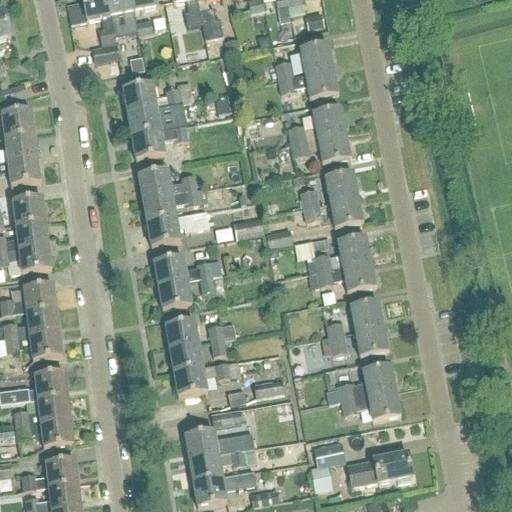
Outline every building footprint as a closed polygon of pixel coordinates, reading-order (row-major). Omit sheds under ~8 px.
[(80,0),(86,28),(101,25),(103,37),(98,38),(100,50),(115,47),(113,35),(110,23),(105,0),(80,0)] [(105,0),(110,23),(123,20),(126,32),(121,33),(123,46),(138,43),(136,30),(135,21),(134,21),(133,18),(129,0),(105,0)] [(154,0),(129,0),(133,18),(157,14),(154,0)] [(170,0),(172,10),(186,8),(196,6),(194,0),(170,0)] [(208,16),(206,4),(220,1),(219,0),(194,0),(196,6),(198,18),(201,31),(204,47),(222,44),(219,26),(215,26),(213,15),(208,16)] [(285,0),(286,1),(288,13),(287,13),(289,24),(304,21),(302,10),(300,0),(285,0)] [(278,15),(287,13),(288,13),(286,1),(275,3),(278,15)] [(249,21),(264,18),(261,6),(247,8),(249,21)] [(3,17),(0,17),(0,46),(10,44),(3,17)] [(198,18),(185,21),(187,34),(201,31),(198,18)] [(84,22),(71,24),(73,36),(85,34),(84,22)] [(150,28),(136,30),(138,43),(153,40),(150,28)] [(240,58),(237,46),(223,49),(225,60),(240,58)] [(118,65),(115,47),(100,50),(101,53),(91,55),(94,70),(118,65)] [(299,57),(304,82),(332,76),(327,51),(299,57)] [(289,70),(276,72),(279,86),(291,84),(289,70)] [(306,94),(309,106),(337,101),(332,76),(304,82),(291,84),(279,86),(282,102),(294,99),(294,97),(306,94)] [(2,97),(6,109),(26,103),(22,91),(2,97)] [(123,96),(127,120),(156,114),(168,113),(182,110),(179,95),(165,97),(166,103),(154,104),(152,91),(123,96)] [(127,120),(131,143),(160,138),(159,128),(184,124),(182,110),(168,113),(156,114),(127,120)] [(314,134),(302,136),(302,134),(289,136),(292,151),(345,140),(340,115),(312,121),(314,134)] [(1,121),(4,145),(33,141),(31,117),(1,121)] [(248,145),(258,142),(254,125),(245,127),(248,145)] [(160,138),(131,143),(135,167),(164,162),(162,147),(173,145),(174,150),(189,148),(186,133),(172,136),(160,138)] [(306,160),(319,158),(321,170),(350,165),(345,140),(292,151),(295,166),(307,163),(306,160)] [(4,145),(7,168),(36,164),(33,141),(4,145)] [(0,180),(8,180),(10,192),(39,189),(36,164),(7,168),(0,168),(0,180)] [(138,183),(142,207),(206,196),(205,196),(195,197),(195,191),(193,182),(180,185),(181,190),(170,192),(167,178),(138,183)] [(325,186),(330,210),(358,205),(353,180),(325,186)] [(175,225),(173,212),(185,210),(185,214),(208,210),(206,196),(142,207),(146,230),(175,225)] [(302,201),(305,216),(317,213),(314,199),(302,201)] [(14,221),(16,232),(45,229),(42,205),(13,208),(14,221)] [(363,230),(358,205),(330,210),(334,235),(363,230)] [(317,213),(305,216),(308,231),(320,228),(317,213)] [(175,225),(146,230),(150,254),(180,249),(177,235),(189,234),(189,237),(209,234),(206,219),(187,222),(187,223),(175,225)] [(236,246),(264,241),(261,225),(233,230),(236,246)] [(45,229),(16,232),(18,256),(48,252),(45,229)] [(265,242),(268,255),(292,250),(289,237),(265,242)] [(314,264),(315,267),(307,269),(309,280),(370,268),(365,244),(337,249),(340,262),(327,265),(327,262),(314,264)] [(7,257),(0,257),(0,273),(9,273),(8,268),(20,267),(21,280),(51,276),(48,252),(18,256),(7,257)] [(197,275),(185,277),(183,264),(153,270),(157,293),(187,288),(187,287),(199,285),(222,281),(219,267),(196,271),(197,275)] [(333,292),(332,289),(345,287),(347,299),(375,293),(370,268),(309,280),(309,281),(317,280),(320,294),(333,292)] [(222,281),(199,285),(201,296),(202,301),(214,299),(214,297),(224,295),(222,281)] [(191,312),(187,287),(187,288),(157,293),(162,317),(191,312)] [(15,322),(15,321),(26,320),(56,316),(53,292),(23,296),(25,308),(13,309),(13,307),(0,309),(2,323),(15,322)] [(350,314),(354,339),(383,334),(378,309),(350,314)] [(28,332),(16,333),(16,330),(3,332),(5,346),(59,339),(56,316),(26,320),(28,332)] [(164,333),(169,357),(198,351),(194,327),(164,333)] [(327,344),(328,348),(343,345),(340,330),(325,333),(327,344)] [(207,334),(210,349),(224,347),(235,345),(233,331),(220,333),(220,332),(207,334)] [(387,358),(383,334),(354,339),(359,364),(387,358)] [(19,357),(31,355),(32,367),(62,364),(59,339),(5,346),(5,347),(0,347),(0,362),(7,362),(19,360),(19,357)] [(343,345),(328,348),(330,359),(331,363),(345,360),(343,345)] [(224,347),(210,349),(212,364),(226,361),(224,349),(224,347)] [(169,357),(173,380),(202,375),(198,351),(169,357)] [(216,387),(229,385),(241,382),(238,368),(214,372),(216,387)] [(365,391),(352,393),(352,391),(339,393),(340,395),(325,398),(328,410),(342,407),(342,408),(395,397),(390,373),(362,378),(365,391)] [(206,399),(202,375),(173,380),(177,404),(206,399)] [(0,410),(37,407),(66,403),(63,379),(34,383),(35,396),(28,397),(28,395),(0,397),(0,410)] [(253,391),(255,406),(284,401),(282,386),(253,391)] [(357,418),(369,416),(372,428),(400,422),(395,397),(342,408),(345,423),(357,421),(357,418)] [(38,420),(27,421),(26,417),(13,419),(15,433),(69,427),(66,403),(37,407),(38,420)] [(211,421),(213,434),(242,430),(240,416),(211,421)] [(29,442),(41,441),(43,454),(72,451),(69,427),(15,433),(17,449),(30,447),(29,442)] [(323,433),(310,437),(313,449),(326,445),(323,433)] [(250,440),(215,446),(214,438),(184,443),(188,467),(242,457),(253,455),(250,440)] [(341,448),(345,467),(372,461),(370,452),(358,455),(356,445),(341,448)] [(317,475),(345,470),(341,449),(313,454),(317,475)] [(220,472),(231,470),(232,474),(244,472),(242,457),(188,467),(192,490),(222,485),(220,472)] [(407,460),(373,467),(373,469),(347,474),(351,493),(377,488),(377,490),(397,487),(398,490),(411,488),(410,484),(412,484),(407,460)] [(36,496),(48,494),(56,493),(78,491),(75,466),(45,470),(47,484),(35,486),(35,482),(22,483),(24,498),(36,496)] [(0,469),(0,483),(12,483),(10,469),(0,469)] [(222,485),(192,490),(196,511),(207,511),(226,509),(224,498),(222,485)] [(334,490),(313,494),(315,506),(336,502),(334,490)] [(80,511),(78,491),(56,493),(48,494),(50,508),(42,508),(38,509),(38,511),(80,511)] [(265,511),(279,510),(278,507),(282,506),(280,497),(277,497),(276,496),(250,502),(251,511),(265,511)]
